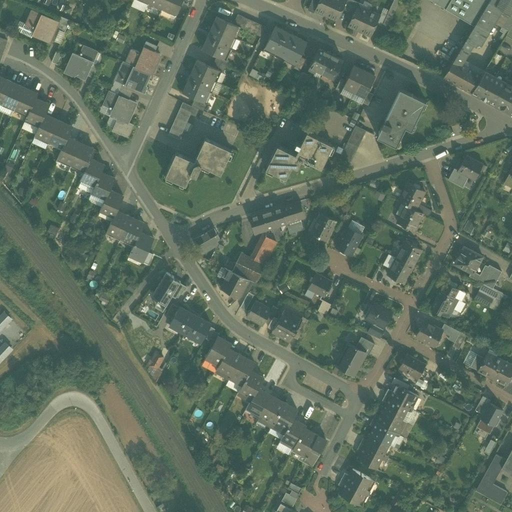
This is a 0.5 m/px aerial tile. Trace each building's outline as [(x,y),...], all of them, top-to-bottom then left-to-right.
[(162,10),(166,0),(149,0),(149,2),(153,4),(152,6),(162,10)] [(177,14),(182,0),(166,0),(162,10),(171,14),(172,12),(177,14)] [(326,15),(332,0),(319,0),(315,10),(326,15)] [(337,21),(346,1),(345,0),(332,0),(326,15),(337,21)] [(430,0),(447,10),(448,8),(475,24),(489,0),(430,0)] [(511,0),(489,0),(475,24),(453,60),(461,65),(476,40),(482,43),(494,23),(508,31),(509,30),(511,25),(511,24),(511,0)] [(359,31),(369,11),(357,6),(348,26),(359,31)] [(55,29),(59,22),(58,22),(32,10),(26,24),(25,24),(21,33),(31,37),(32,35),(49,42),(53,32),(54,32),(55,29)] [(371,36),(380,16),(369,11),(359,31),(371,36)] [(238,14),(233,24),(239,27),(243,17),(238,14)] [(59,22),(55,29),(64,33),(70,20),(60,16),(58,22),(59,22)] [(233,24),(216,17),(212,27),(236,38),(240,28),(239,27),(233,24)] [(243,17),(239,27),(240,28),(244,29),(249,19),(243,17)] [(249,19),(244,29),(250,32),(254,22),(249,19)] [(254,22),(250,32),(255,34),(260,24),(254,22)] [(476,40),(461,65),(482,75),(484,71),(506,35),(508,31),(494,23),(482,43),(476,40)] [(260,24),(255,34),(261,37),(265,27),(260,24)] [(274,55),(286,32),(275,26),(263,50),(274,55)] [(236,38),(212,27),(207,38),(231,49),(236,38)] [(284,60),(296,37),(286,32),(274,55),(284,60)] [(295,66),(307,42),(296,37),(284,60),(295,66)] [(231,49),(207,38),(202,49),(217,56),(226,60),(231,49)] [(144,47),(154,52),(157,46),(146,42),(144,47)] [(97,52),(83,46),(79,55),(73,53),(64,72),(72,75),(73,73),(86,79),(87,75),(93,62),(97,52)] [(131,49),(125,63),(150,74),(152,75),(156,65),(156,64),(160,54),(154,52),(144,47),(141,53),(131,49)] [(310,66),(310,67),(308,71),(314,74),(316,70),(322,72),(331,54),(319,48),(310,66)] [(57,65),(62,54),(56,52),(51,62),(57,65)] [(333,78),(343,60),(331,54),(322,72),(333,78)] [(226,60),(217,56),(215,61),(226,66),(229,61),(226,60)] [(212,67),(197,60),(192,71),(216,82),(221,71),(212,67)] [(461,65),(453,60),(443,77),(471,92),(482,75),(461,65)] [(226,66),(215,61),(212,67),(221,71),(224,72),(226,66)] [(98,65),(93,62),(87,75),(93,78),(98,65)] [(150,74),(125,63),(124,62),(118,76),(124,79),(122,84),(133,89),(144,93),(147,87),(145,86),(150,74)] [(353,93),(364,71),(353,65),(346,81),(342,88),(353,93)] [(216,82),(192,71),(187,82),(211,93),(217,95),(221,84),(216,82)] [(375,76),(364,71),(353,93),(365,98),(368,92),(375,76)] [(506,83),(484,71),(482,75),(471,92),(494,105),(506,83)] [(0,103),(0,104),(10,82),(0,77),(0,103)] [(342,88),(346,81),(340,78),(335,89),(341,92),(342,88)] [(511,81),(508,79),(506,83),(494,105),(511,114),(511,113),(511,81)] [(15,109),(24,88),(10,82),(0,104),(9,108),(10,106),(15,109)] [(211,93),(187,82),(182,93),(195,98),(206,103),(211,93)] [(133,89),(122,84),(120,89),(131,94),(133,89)] [(35,98),(37,94),(24,88),(15,109),(19,111),(19,112),(27,116),(35,98)] [(117,95),(128,99),(131,94),(120,89),(117,95)] [(425,101),(400,89),(384,121),(383,120),(381,125),(382,126),(376,136),(396,146),(405,127),(411,130),(425,101)] [(132,113),(136,103),(128,99),(117,95),(110,91),(101,112),(117,119),(112,130),(127,136),(132,125),(127,122),(131,113),(132,113)] [(373,94),(368,92),(365,98),(363,102),(366,104),(367,102),(369,103),(373,94)] [(44,115),(49,105),(35,98),(27,116),(25,121),(34,124),(35,123),(40,125),(44,115)] [(206,103),(195,98),(191,106),(194,107),(199,109),(203,111),(206,103)] [(182,102),(168,134),(179,139),(183,130),(187,122),(190,114),(194,107),(191,106),(182,102)] [(190,114),(195,116),(199,109),(194,107),(190,114)] [(48,143),(58,121),(44,115),(40,125),(35,135),(40,137),(39,139),(48,143)] [(67,138),(72,127),(58,121),(48,143),(57,147),(58,145),(62,148),(67,138)] [(189,132),(193,125),(187,122),(183,130),(189,132)] [(341,158),(351,162),(364,129),(354,125),(341,158)] [(333,145),(306,132),(295,154),(277,145),(266,168),(286,178),(292,166),(297,168),(302,158),(321,168),(333,145)] [(62,148),(58,158),(62,161),(62,162),(71,166),(81,144),(67,138),(62,148)] [(194,160),(176,152),(165,176),(185,185),(191,173),(196,175),(201,164),(220,173),(231,150),(205,138),(194,160)] [(81,144),(71,166),(79,170),(80,168),(85,171),(90,159),(94,150),(81,144)] [(483,164),(466,155),(458,170),(454,168),(451,174),(465,182),(468,176),(474,180),(483,164)] [(101,172),(104,165),(90,159),(85,171),(81,180),(86,182),(85,183),(94,187),(101,172)] [(109,190),(114,178),(101,172),(94,187),(91,194),(99,198),(100,197),(105,199),(109,190)] [(465,182),(451,174),(448,179),(462,187),(465,182)] [(377,188),(378,182),(370,180),(369,186),(377,188)] [(419,204),(426,192),(406,182),(397,200),(401,202),(405,204),(416,210),(419,204)] [(26,189),(19,187),(17,194),(23,197),(26,189)] [(123,196),(109,190),(105,199),(100,211),(105,213),(104,215),(113,218),(116,211),(123,196)] [(382,202),(385,195),(376,191),(374,198),(382,202)] [(33,199),(32,198),(28,203),(34,207),(39,201),(34,198),(33,199)] [(282,207),(287,223),(305,218),(300,201),(282,207)] [(60,202),(57,209),(63,212),(66,204),(60,202)] [(395,214),(399,215),(405,204),(401,202),(395,214)] [(423,213),(416,210),(405,204),(399,215),(396,222),(414,231),(423,213)] [(428,216),(431,210),(419,204),(416,210),(423,213),(428,216)] [(287,223),(282,207),(249,217),(254,233),(272,228),(276,241),(277,241),(282,231),(281,225),(287,223)] [(120,238),(130,217),(116,211),(113,218),(106,233),(115,237),(115,236),(120,238)] [(73,213),(70,222),(76,224),(80,216),(73,213)] [(335,221),(321,213),(311,233),(325,241),(335,221)] [(139,232),(143,223),(130,217),(120,238),(125,240),(125,241),(133,245),(139,232)] [(470,234),(476,224),(468,220),(462,230),(470,234)] [(59,228),(50,225),(47,232),(50,234),(55,236),(59,228)] [(363,235),(346,226),(334,247),(352,256),(352,255),(356,247),(363,235)] [(219,239),(214,229),(193,240),(201,255),(217,245),(218,244),(216,240),(219,239)] [(144,260),(154,238),(139,232),(133,245),(130,253),(144,260)] [(256,283),(277,241),(276,241),(262,234),(250,257),(241,253),(232,271),(248,279),(256,283)] [(365,241),(371,244),(374,238),(369,235),(365,241)] [(422,250),(404,240),(395,257),(413,267),(422,250)] [(511,245),(507,243),(503,251),(508,254),(511,246),(511,245)] [(483,256),(463,246),(454,264),(470,273),(473,274),(474,272),(483,256)] [(360,249),(356,247),(352,255),(356,257),(360,249)] [(383,264),(389,268),(395,257),(389,254),(383,264)] [(413,267),(395,257),(389,268),(386,274),(404,284),(413,267)] [(473,274),(470,273),(469,276),(482,283),(492,288),(502,271),(489,265),(488,266),(485,265),(480,275),(474,272),(473,274)] [(232,271),(222,267),(218,275),(225,279),(221,288),(239,297),(248,279),(232,271)] [(86,278),(92,280),(95,272),(89,270),(86,278)] [(174,276),(166,272),(152,295),(159,299),(158,301),(166,306),(180,283),(173,278),(174,276)] [(332,281),(315,273),(307,288),(324,296),(332,281)] [(130,282),(126,288),(132,293),(136,287),(130,282)] [(278,287),(281,293),(289,289),(285,282),(278,287)] [(459,289),(445,282),(430,309),(440,314),(442,311),(450,315),(458,300),(454,298),(459,289)] [(503,294),(492,288),(482,283),(477,292),(492,300),(489,307),(495,310),(503,294)] [(492,300),(477,292),(474,299),(489,307),(492,300)] [(101,293),(98,300),(102,301),(107,304),(110,297),(101,293)] [(322,300),(317,311),(326,315),(331,304),(322,300)] [(271,309),(255,301),(246,317),(262,325),(271,309)] [(172,318),(178,307),(172,303),(166,314),(172,318)] [(392,313),(373,303),(365,318),(372,322),(384,329),(392,313)] [(185,333),(194,315),(178,307),(172,318),(169,324),(185,333)] [(4,311),(0,315),(0,331),(12,319),(4,311)] [(301,320),(283,311),(272,333),(290,342),(301,320)] [(208,326),(210,324),(194,315),(185,333),(200,341),(202,337),(208,326)] [(440,330),(424,321),(415,337),(434,346),(442,332),(442,331),(440,330)] [(372,322),(370,326),(382,333),(384,329),(372,322)] [(454,343),(460,332),(444,323),(440,330),(442,331),(442,332),(449,336),(448,339),(454,343)] [(213,331),(214,330),(208,326),(202,337),(208,340),(213,331)] [(382,333),(370,326),(367,332),(379,339),(382,333)] [(219,334),(213,331),(208,340),(207,343),(212,346),(217,336),(219,334)] [(454,343),(452,346),(458,349),(466,335),(460,332),(454,343)] [(219,365),(228,349),(231,344),(217,336),(212,346),(206,357),(211,359),(210,361),(219,365)] [(355,347),(367,353),(369,354),(374,344),(361,337),(355,347)] [(5,341),(0,346),(0,362),(13,349),(5,341)] [(355,347),(348,343),(336,364),(335,363),(334,365),(354,376),(367,353),(355,347)] [(230,376),(241,356),(228,349),(219,365),(216,370),(224,374),(225,373),(230,376)] [(149,359),(146,365),(147,365),(152,368),(157,370),(158,368),(162,361),(164,357),(155,352),(151,360),(149,359)] [(492,379),(502,360),(487,352),(484,358),(478,370),(477,371),(492,379)] [(426,364),(406,354),(398,369),(418,379),(426,364)] [(484,358),(476,354),(470,366),(478,370),(484,358)] [(250,371),(254,363),(241,356),(230,376),(234,378),(233,380),(242,384),(250,371)] [(506,386),(511,374),(511,365),(502,360),(492,379),(506,386)] [(158,368),(163,370),(166,364),(162,361),(158,368)] [(163,370),(158,368),(157,370),(152,368),(150,372),(149,374),(156,383),(163,370)] [(263,378),(250,371),(242,384),(238,392),(247,397),(247,396),(252,398),(257,389),(263,378)] [(403,387),(405,383),(393,377),(391,382),(403,387)] [(428,385),(418,379),(415,384),(425,390),(428,385)] [(418,396),(396,385),(389,397),(411,409),(418,396)] [(258,417),(270,396),(257,389),(252,398),(246,409),(251,411),(250,413),(258,417)] [(272,423),(283,403),(270,396),(258,417),(267,422),(268,421),(272,423)] [(482,414),(488,402),(490,400),(482,396),(475,410),(482,414)] [(411,409),(389,397),(383,410),(404,420),(406,416),(407,417),(411,409)] [(480,419),(493,426),(494,426),(503,410),(488,402),(482,414),(480,418),(480,419)] [(292,419),(297,410),(283,403),(272,423),(277,426),(276,427),(285,432),(292,419)] [(404,420),(383,410),(377,422),(399,433),(403,425),(402,424),(404,420)] [(305,426),(292,419),(285,432),(280,440),(288,445),(289,444),(294,446),(304,429),(305,426)] [(493,426),(480,419),(476,426),(489,433),(493,426)] [(399,433),(377,422),(370,434),(391,445),(393,441),(395,442),(399,433)] [(317,436),(304,429),(294,446),(292,450),(301,455),(301,454),(305,456),(317,436)] [(391,445),(370,434),(364,446),(386,458),(391,449),(389,449),(391,445)] [(326,441),(317,436),(305,456),(303,460),(312,465),(326,441)] [(495,442),(490,439),(484,452),(489,455),(495,442)] [(386,458),(364,446),(358,458),(379,469),(381,465),(382,466),(386,458)] [(511,449),(502,468),(511,473),(511,449)] [(501,457),(496,454),(476,490),(501,504),(507,492),(488,481),(501,457)] [(345,481),(367,493),(373,481),(352,469),(345,481)] [(367,493),(345,481),(339,494),(360,505),(367,493)] [(288,488),(291,490),(299,494),(301,488),(290,483),(288,488)] [(234,495),(239,498),(243,492),(237,489),(234,495)] [(291,490),(289,494),(297,498),(299,494),(291,490)] [(285,493),(281,501),(292,506),(297,498),(289,494),(285,493)] [(280,503),(275,511),(276,511),(288,511),(289,511),(291,511),(294,511),(295,511),(280,503)]
